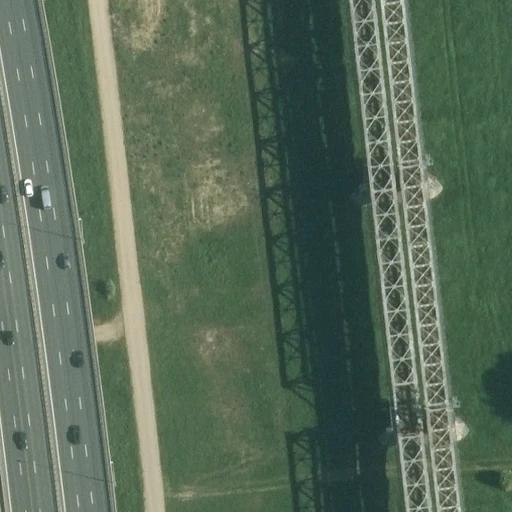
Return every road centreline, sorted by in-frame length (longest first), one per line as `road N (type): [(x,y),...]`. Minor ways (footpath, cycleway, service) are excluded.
road 1 (motorway): [(85,511),(6,0)]
road 2 (motorway): [(0,289),(30,511)]
